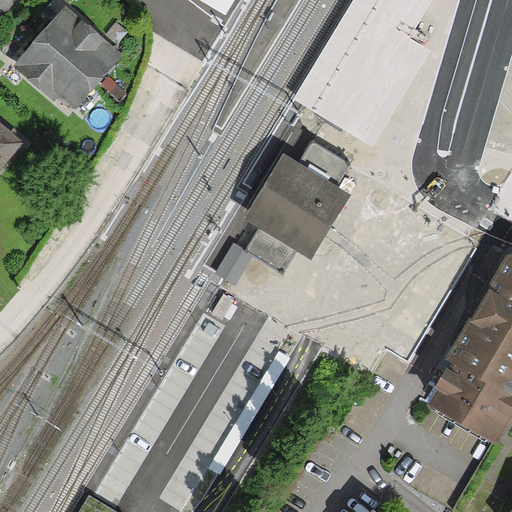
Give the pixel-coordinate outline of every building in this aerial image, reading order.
[(432,0),(353,0),(294,98),(373,146),(431,51),(411,38),(432,0)] [(65,10),(41,39),(96,85),(120,56),(65,10)] [(71,115),(96,85),(41,39),(16,69),(71,115)] [(0,128),(0,173),(22,147),(0,128)] [(313,143),(301,163),(285,153),(245,218),(252,222),(238,244),(235,242),(217,272),(237,284),(252,259),(282,277),(298,250),(311,258),(349,195),(335,187),(349,164),(313,143)] [(413,309),(454,248),(436,236),(426,251),(422,248),(391,295),(413,309)] [(511,511),(511,255),(427,406),(498,445),(511,419),(511,510),(509,511),(511,511)] [(78,511),(119,511),(89,494),(78,511)]
